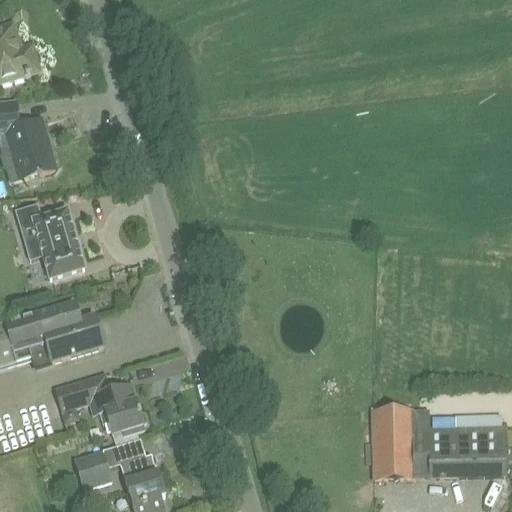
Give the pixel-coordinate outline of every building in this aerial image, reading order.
[(0,32),(0,86),(40,75),(33,50),(21,53),(14,28),(0,32)] [(42,178),(42,177),(56,173),(42,123),(3,134),(2,124),(0,124),(0,119),(0,150),(1,151),(2,157),(1,159),(4,172),(7,172),(10,186),(26,181),(27,185),(30,188),(38,186),(39,182),(39,179),(42,178)] [(58,223),(55,211),(40,215),(43,227),(51,225),(66,279),(97,270),(82,216),(58,223)] [(30,273),(0,282),(0,300),(35,289),(30,273)] [(75,306),(37,318),(47,352),(51,366),(103,351),(93,320),(80,324),(75,306)] [(33,356),(47,352),(37,318),(0,328),(0,371),(35,361),(33,356)] [(92,406),(93,406),(91,400),(87,385),(56,394),(58,402),(51,403),(56,419),(63,417),(62,416),(92,406)] [(95,417),(105,414),(105,416),(106,416),(112,438),(112,439),(123,436),(124,441),(145,435),(143,430),(144,429),(144,428),(147,425),(145,417),(140,417),(137,406),(138,406),(137,405),(135,405),(130,389),(91,400),(93,406),(92,406),(95,417)] [(430,414),(373,415),(374,483),(507,479),(506,431),(457,433),(456,420),(429,419),(430,414)] [(113,485),(105,454),(74,463),(84,494),(113,485)] [(153,461),(152,459),(121,468),(122,470),(127,485),(126,485),(127,486),(134,508),(133,508),(134,509),(134,511),(164,511),(161,501),(166,500),(166,499),(165,499),(159,476),(159,475),(157,476),(152,461),(153,461)]
